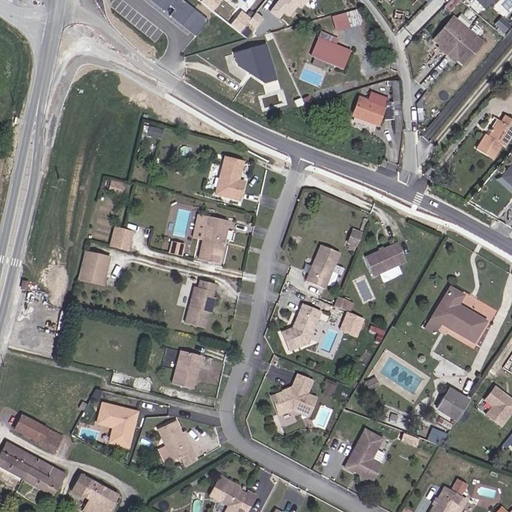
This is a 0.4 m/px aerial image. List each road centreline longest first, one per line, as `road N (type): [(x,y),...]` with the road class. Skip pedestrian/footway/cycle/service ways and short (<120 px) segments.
road 1 (residential): [(364,511),(243,442),(231,422),(267,262),(304,150)]
road 2 (primary): [(51,54),(0,309)]
road 3 (tertiary): [(94,35),(214,109),(304,150)]
road 4 (residential): [(403,191),(414,150),(408,89),(396,42),(365,0)]
road 5 (unknown): [(0,423),(111,473),(140,501)]
road 6 (tertiary): [(403,191),(511,246)]
